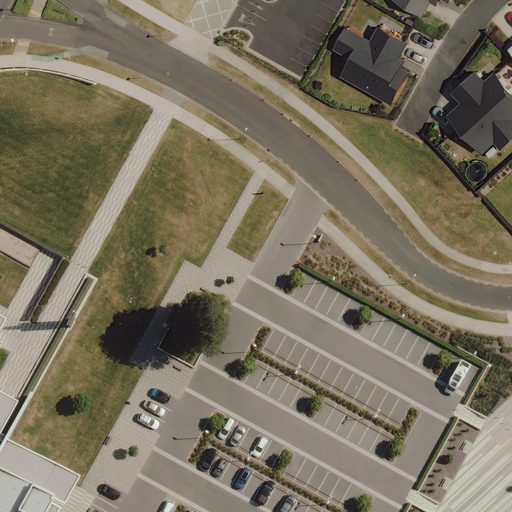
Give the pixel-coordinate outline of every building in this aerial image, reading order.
[(455,0),(398,0),(427,15),(434,2),(440,5),(442,0),(451,0),(455,2),(455,0)] [(375,40),(350,27),(338,49),(357,60),(347,78),(396,105),(414,71),(405,66),(409,59),(404,56),(411,42),(382,27),(375,40)] [(463,101),(450,113),(485,151),(498,140),(503,145),(511,137),(511,88),(496,71),(487,80),(478,69),(453,91),(463,101)] [(0,326),(0,325),(0,444),(3,439),(0,437),(0,433),(16,405),(0,395),(0,326)] [(31,398),(27,395),(3,439),(0,444),(0,511),(58,511),(76,481),(7,443),(31,398)]
